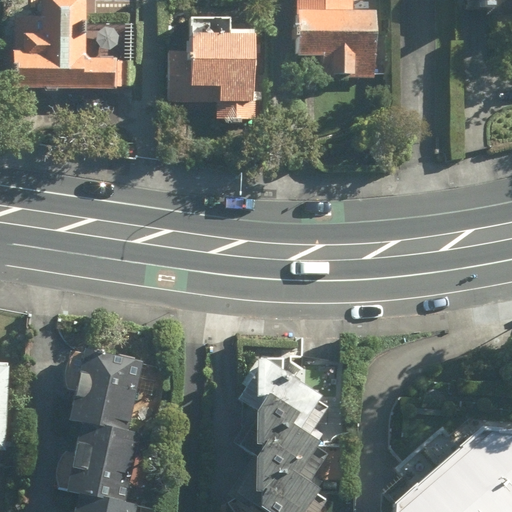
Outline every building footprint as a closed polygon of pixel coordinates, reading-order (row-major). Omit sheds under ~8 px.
[(12,20),(11,93),(136,94),(136,63),(85,63),(85,0),(39,0),(39,20),(12,20)] [(352,0),(293,0),(294,62),(320,62),(320,79),(374,79),(374,14),(353,14),(352,0)] [(511,22),(511,0),(465,0),(466,22),(511,22)] [(228,22),(187,22),(187,54),(166,54),(166,106),(215,106),(215,123),(256,122),(256,35),(228,35),(228,22)] [(78,346),(62,423),(128,429),(143,359),(78,346)] [(241,386),(233,401),(252,410),(231,442),(255,458),(234,493),(264,511),(299,511),(313,491),(292,478),(314,443),(293,429),(316,398),(257,357),(238,384),(241,386)] [(138,433),(127,432),(79,427),(62,495),(77,498),(123,504),(138,433)] [(511,511),(511,432),(474,431),(386,503),(385,511),(511,511)] [(77,498),(72,511),(135,511),(137,506),(123,504),(77,498)]
